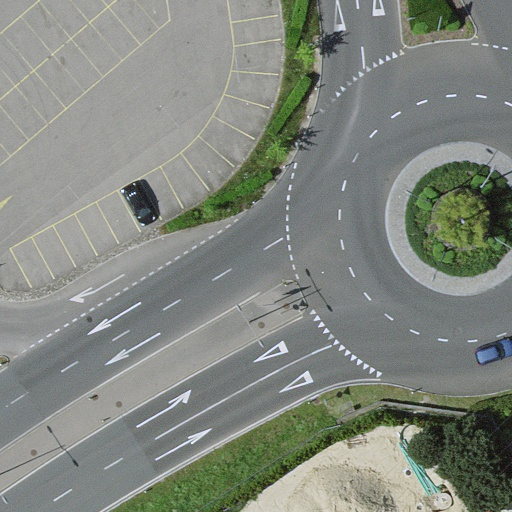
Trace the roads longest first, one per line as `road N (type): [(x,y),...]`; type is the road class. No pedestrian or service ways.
road 1 (trunk): [(37,511),(252,383),(393,319)]
road 2 (trunk): [(339,204),(0,412)]
road 3 (primary): [(511,105),(436,97),(408,106),(369,136)]
road 4 (secondary): [(356,0),(369,136)]
road 5 (primary): [(339,204),(354,278),(393,319)]
road 6 (primary): [(393,319),(440,339),(511,329)]
